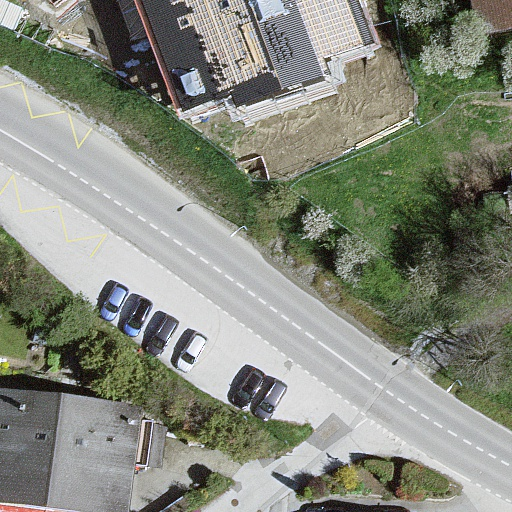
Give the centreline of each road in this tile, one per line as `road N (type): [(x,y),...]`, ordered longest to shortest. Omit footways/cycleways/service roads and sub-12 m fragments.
road 1 (tertiary): [(511,459),(402,397),(0,132)]
road 2 (track): [(511,319),(402,397)]
